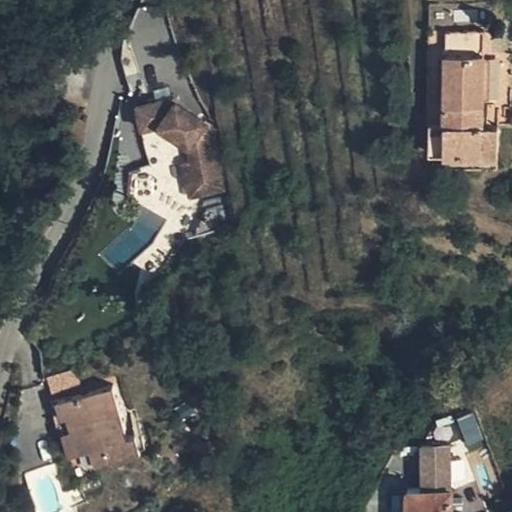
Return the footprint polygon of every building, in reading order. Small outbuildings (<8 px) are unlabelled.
[(500,103),(511,102),(511,50),(485,51),(486,28),(430,27),(429,99),(448,99),(448,119),(432,119),(432,149),(447,149),(500,149),(500,103)] [(180,135),(184,156),(218,152),(210,100),(170,70),(134,74),(137,99),(156,97),(185,119),(187,134),(180,135)] [(448,99),(429,99),(429,119),(432,119),(448,119),(448,99)] [(500,163),(500,149),(447,149),(447,163),(500,163)] [(218,152),(184,156),(186,169),(220,164),(218,152)] [(97,463),(141,450),(136,432),(127,434),(113,384),(51,402),(56,420),(69,416),(73,429),(80,452),(93,449),(97,463)] [(68,456),(80,452),(73,429),(62,432),(68,456)] [(413,440),(402,454),(409,458),(423,467),(423,441),(413,440)] [(423,467),(452,485),(453,441),(423,441),(423,467)] [(409,458),(408,487),(422,486),(423,467),(409,458)] [(451,511),(452,485),(423,467),(422,486),(408,487),(407,511),(451,511)]
